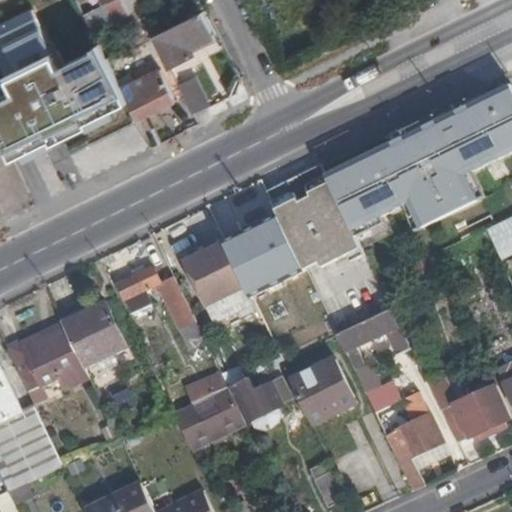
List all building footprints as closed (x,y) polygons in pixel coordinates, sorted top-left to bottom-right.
[(93,35),(127,18),(141,11),(135,0),(115,0),(108,4),(84,16),(93,35)] [(144,18),(141,11),(127,18),(131,25),(144,18)] [(34,12),(0,28),(0,57),(17,93),(0,100),(0,132),(14,161),(129,106),(126,101),(125,97),(121,89),(101,49),(67,65),(61,52),(55,55),(34,12)] [(213,31),(204,13),(156,36),(169,63),(186,55),(182,47),(213,31)] [(116,38),(124,52),(149,39),(142,25),(116,38)] [(177,104),(160,70),(121,89),(125,97),(126,101),(129,106),(137,122),(137,124),(177,104)] [(194,79),(180,86),(192,111),(207,104),(194,79)] [(511,85),(510,82),(323,173),(352,234),(408,207),(420,231),(478,202),(466,178),(511,155),(511,85)] [(116,162),(147,146),(134,123),(104,139),(116,162)] [(316,258),(322,269),(362,249),(352,234),(323,173),(321,166),(266,193),(279,218),(302,265),(316,258)] [(504,259),(511,255),(511,217),(490,228),(504,259)] [(279,218),(224,245),(247,289),(251,297),(304,269),(302,265),(279,218)] [(184,265),(206,310),(247,289),(224,245),(184,265)] [(157,267),(119,286),(132,312),(153,302),(148,292),(165,283),(157,267)] [(166,303),(179,330),(197,322),(183,294),(166,303)] [(89,313),(64,324),(66,329),(86,370),(132,348),(110,303),(89,313)] [(85,306),(60,318),(64,324),(89,313),(85,306)] [(346,353),(353,350),(386,333),(395,351),(409,345),(392,310),(352,330),(338,337),(346,353)] [(190,352),(207,343),(197,322),(179,330),(190,352)] [(66,391),(91,379),(86,370),(66,329),(40,340),(38,336),(9,351),(30,393),(59,379),(66,391)] [(346,353),(355,371),(362,368),(353,350),(346,353)] [(432,354),(417,362),(438,405),(453,398),(432,354)] [(336,360),(293,382),(314,425),(358,404),(336,360)] [(511,366),(500,372),(511,397),(511,366)] [(0,423),(23,412),(3,369),(0,370),(0,423)] [(186,389),(194,405),(196,404),(213,396),(230,388),(221,372),(186,389)] [(250,379),(230,388),(246,422),(248,426),(253,424),(256,429),(268,432),(275,429),(281,424),(284,415),(282,410),(287,407),(276,381),(270,384),(255,390),(250,379)] [(493,389),(508,421),(511,419),(511,414),(499,386),(493,389)] [(393,387),(368,398),(375,413),(400,402),(393,387)] [(192,449),(246,422),(230,388),(213,396),(222,413),(204,422),(196,404),(194,405),(175,414),(189,442),(192,449)] [(472,438),(508,421),(493,389),(477,397),(484,410),(464,420),(472,438)] [(400,402),(410,423),(430,413),(420,394),(400,402)] [(442,414),(458,445),(472,438),(464,420),(484,410),(477,397),(442,414)] [(410,423),(386,434),(392,448),(405,473),(414,492),(426,487),(417,470),(413,461),(445,445),(430,413),(410,423)] [(170,451),(189,442),(175,414),(157,423),(170,451)] [(341,417),(318,429),(334,459),(357,447),(341,417)] [(413,461),(417,470),(450,455),(445,445),(413,461)] [(391,480),(405,473),(392,448),(379,455),(391,480)] [(316,480),(335,471),(331,461),(311,470),(316,480)] [(328,509),(350,498),(336,470),(335,471),(316,480),(314,481),(328,509)] [(87,511),(156,511),(143,485),(87,511)] [(223,511),(210,485),(156,511),(223,511)] [(251,511),(246,501),(225,511),(251,511)]
